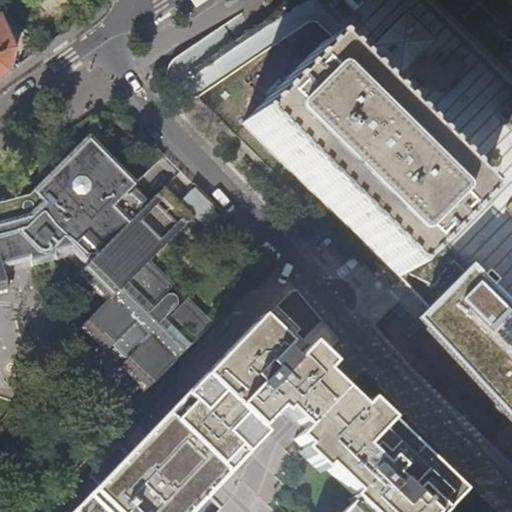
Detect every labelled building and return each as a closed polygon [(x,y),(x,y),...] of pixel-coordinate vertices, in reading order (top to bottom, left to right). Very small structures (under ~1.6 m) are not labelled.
[(0,0),(0,78),(6,74),(11,49),(0,23),(0,0)] [(511,125),(506,120),(511,112),(511,92),(462,44),(434,15),(418,0),(366,0),(359,6),(358,5),(350,13),(336,0),(290,0),(251,28),(247,21),(241,14),(188,50),(171,61),(167,68),(165,82),(168,87),(173,93),(182,99),(188,100),(197,98),(306,25),(315,25),(333,41),(334,44),(334,46),(326,53),(338,64),(355,81),(377,103),(421,146),(438,163),(460,184),(476,201),(454,222),(397,280),(395,277),(386,286),(416,319),(468,264),(511,308),(511,125)] [(511,9),(502,0),(336,0),(350,13),(358,5),(359,6),(366,0),(418,0),(434,15),(462,44),(511,92),(511,112),(506,120),(511,125),(511,9)] [(438,163),(421,146),(377,103),(355,81),(338,64),(326,53),(319,46),(240,124),(395,277),(397,280),(454,222),(476,201),(460,184),(438,163)] [(0,216),(0,267),(1,271),(32,263),(32,268),(34,273),(39,276),(42,277),(46,277),(51,274),(53,269),(54,265),(53,259),(62,256),(60,251),(69,249),(114,295),(85,323),(148,383),(209,325),(183,300),(175,308),(177,302),(176,300),(175,297),(174,296),(171,295),(169,295),(165,297),(172,288),(146,262),(180,229),(151,200),(180,171),(165,156),(152,169),(133,188),(111,189),(100,178),(104,173),(97,166),(96,167),(88,159),(59,163),(53,170),(55,172),(45,182),(46,194),(43,198),(44,205),(49,205),(37,217),(30,210),(0,216)] [(511,308),(468,264),(416,319),(511,422),(511,308)] [(0,400),(31,392),(1,271),(0,267),(0,416),(4,416),(2,406),(0,406),(0,400)] [(154,444),(205,495),(222,477),(250,449),(263,435),(258,430),(267,421),(276,411),(279,414),(281,416),(285,412),(304,430),(295,440),(297,442),(304,449),(300,453),(320,472),(325,468),(338,481),(352,495),(349,499),(352,503),(343,511),(441,511),(461,492),(367,403),(360,409),(330,382),(322,373),(329,366),(326,363),(309,346),(299,357),(260,319),(184,397),(191,404),(154,444)] [(37,407),(37,405),(36,403),(34,400),(33,399),(31,399),(28,399),(26,399),(23,402),(23,403),(22,407),(23,409),(25,411),(29,413),(30,413),(32,412),(35,410),(37,407)] [(205,495),(154,444),(146,436),(73,511),(188,511),(199,501),(205,495)]
